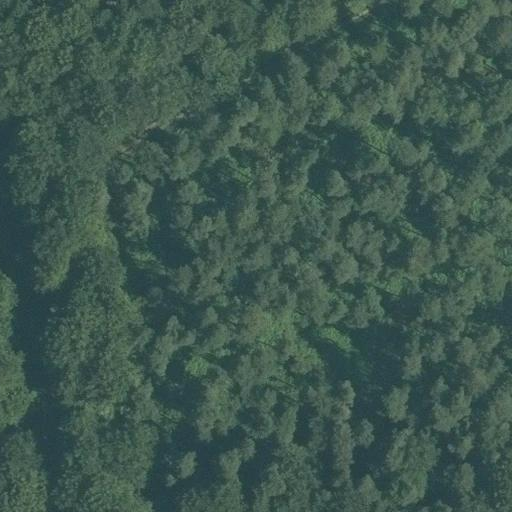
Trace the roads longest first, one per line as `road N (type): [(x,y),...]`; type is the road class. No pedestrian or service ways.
road 1 (track): [(0,205),(364,0)]
road 2 (tertiary): [(0,188),(33,329),(44,511)]
